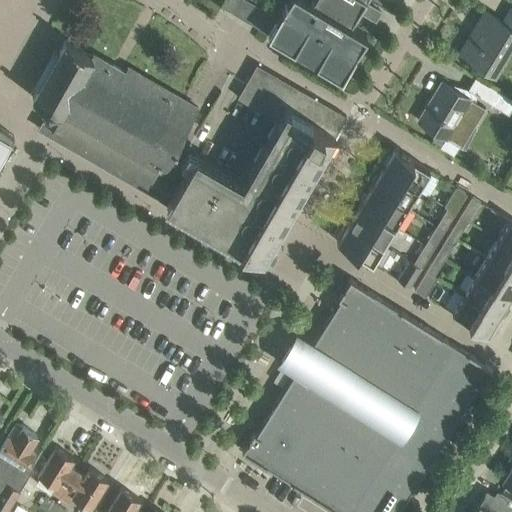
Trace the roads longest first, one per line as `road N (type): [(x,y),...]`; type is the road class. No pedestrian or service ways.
road 1 (residential): [(268,511),(0,342)]
road 2 (residential): [(164,0),(359,113)]
road 3 (residential): [(497,353),(365,272)]
road 4 (residential): [(359,113),(427,0)]
road 5 (residential): [(511,404),(443,511)]
road 6 (residential): [(299,219),(359,113)]
